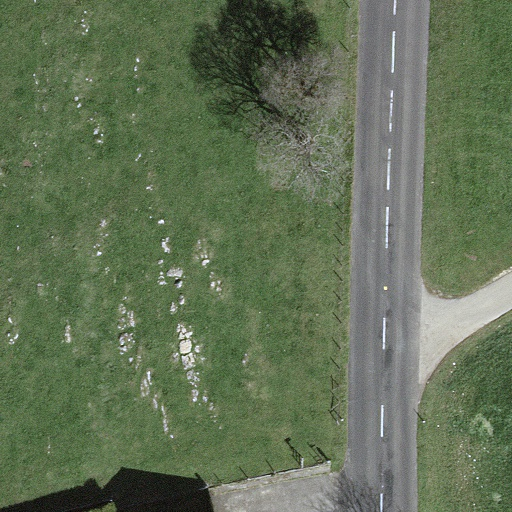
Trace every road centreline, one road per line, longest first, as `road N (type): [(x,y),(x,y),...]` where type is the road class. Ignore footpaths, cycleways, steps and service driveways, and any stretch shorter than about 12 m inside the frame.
road 1 (track): [(382,350),(332,342),(289,0)]
road 2 (secondary): [(382,350),(394,0)]
road 3 (secondary): [(383,511),(382,350)]
road 4 (unclassified): [(511,285),(382,350)]
